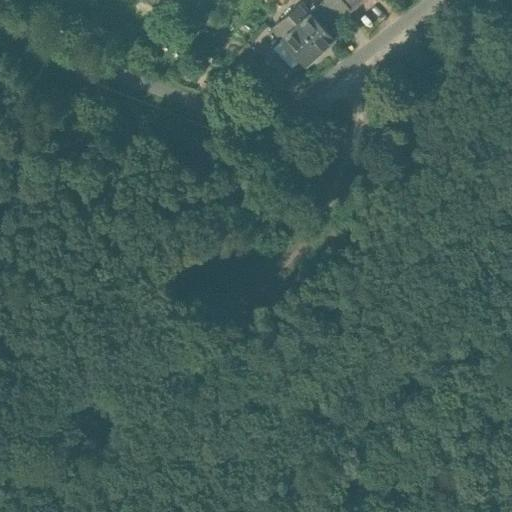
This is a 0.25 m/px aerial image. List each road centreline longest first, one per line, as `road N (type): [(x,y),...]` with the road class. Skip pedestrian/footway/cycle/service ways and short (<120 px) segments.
road 1 (track): [(335,98),(342,128),(337,165),(302,224),(64,410),(0,472)]
road 2 (unclassified): [(451,0),(335,98),(292,117),(223,105),(0,19)]
